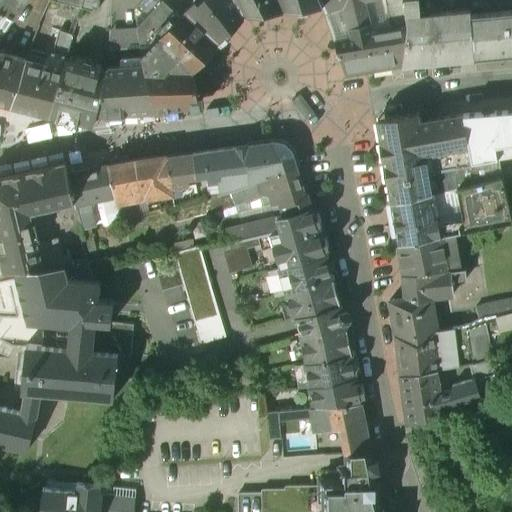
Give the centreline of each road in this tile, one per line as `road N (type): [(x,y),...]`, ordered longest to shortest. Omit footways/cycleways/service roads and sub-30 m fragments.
road 1 (residential): [(324,110),(399,469),(420,511)]
road 2 (tertiary): [(324,110),(0,160)]
road 3 (tertiary): [(324,110),(511,89)]
